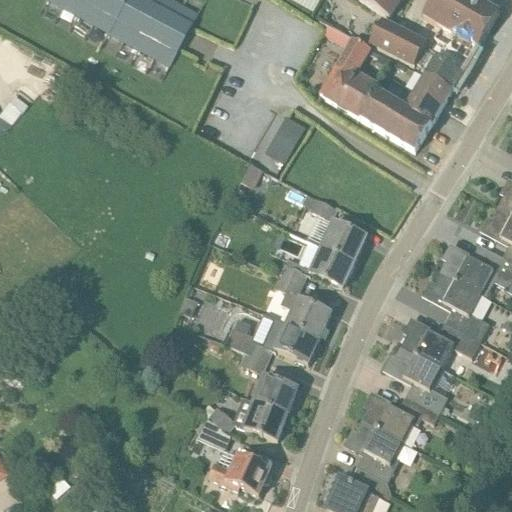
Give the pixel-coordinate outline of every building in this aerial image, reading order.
[(47,0),(46,3),(107,37),(168,70),(184,42),(197,18),(164,0),(47,0)] [(293,0),(316,12),(322,0),(293,0)] [(361,0),(359,3),(389,22),(401,0),(361,0)] [(424,21),(422,25),(476,57),(498,19),(499,20),(500,18),(469,0),(434,0),(423,20),(424,21)] [(381,24),(369,46),(401,63),(414,69),(415,66),(426,49),(413,41),(392,30),(381,24)] [(422,25),(413,41),(426,49),(466,73),(476,57),(422,25)] [(332,28),(322,45),(338,55),(348,38),(332,28)] [(335,70),(319,99),(324,101),(323,103),(360,125),(361,123),(416,156),(433,129),(406,111),(352,80),(368,51),(352,42),(335,70)] [(426,49),(415,66),(420,69),(422,65),(430,69),(425,78),(455,93),(466,73),(426,49)] [(425,78),(414,96),(442,113),(452,95),(453,96),(455,93),(425,78)] [(414,96),(406,111),(433,129),(442,113),(414,96)] [(287,120),(265,156),(285,168),(307,131),(287,120)] [(511,189),(510,189),(498,211),(511,218),(511,189)] [(308,199),(304,209),(310,212),(309,215),(332,227),(332,226),(338,214),(308,199)] [(511,218),(498,211),(486,235),(509,247),(502,261),(508,264),(507,264),(511,267),(511,218)] [(332,227),(321,250),(355,267),(367,242),(332,226),(332,227)] [(276,252),(302,262),(308,244),(283,235),(276,252)] [(455,255),(443,277),(487,300),(494,287),(509,294),(508,296),(511,298),(511,267),(507,264),(508,264),(502,261),(477,249),(470,263),(455,255)] [(286,266),(280,279),(303,290),(309,277),(343,293),(355,267),(321,250),(310,274),(290,265),(289,268),(286,266)] [(443,277),(431,302),(453,313),(446,326),(482,345),(490,330),(471,319),(481,300),(486,302),(487,300),(443,277)] [(280,279),(273,292),(286,298),(281,309),(292,315),(285,331),(318,348),(332,319),(297,303),(303,290),(280,279)] [(44,296),(23,315),(40,334),(61,314),(44,296)] [(413,328),(402,350),(443,372),(453,353),(472,363),(482,345),(446,326),(438,341),(413,328)] [(285,331),(274,353),(308,369),(318,348),(285,331)] [(234,332),(227,349),(241,355),(268,368),(274,354),(252,344),(254,341),(234,332)] [(402,350),(389,375),(413,387),(406,400),(440,418),(449,403),(432,394),(443,372),(402,350)] [(241,355),(235,367),(263,380),(268,368),(241,355)] [(263,380),(253,405),(288,419),(298,394),(263,380)] [(374,403),(362,425),(404,446),(413,428),(419,430),(422,424),(434,429),(440,418),(406,400),(399,415),(374,403)] [(234,426),(233,428),(235,429),(278,446),(288,419),(253,405),(248,418),(238,414),(234,426)] [(217,412),(208,423),(210,425),(227,438),(227,439),(235,429),(233,428),(234,426),(217,412)] [(210,425),(199,443),(225,456),(227,457),(227,456),(234,442),(227,439),(227,438),(210,425)] [(362,425),(349,449),(365,457),(357,472),(353,482),(383,498),(388,488),(397,470),(392,468),(404,446),(362,425)] [(216,467),(208,484),(238,498),(241,492),(259,501),(265,488),(269,489),(272,482),(269,479),(270,476),(237,461),(227,456),(227,457),(225,456),(220,468),(216,467)] [(341,484),(328,511),(374,511),(380,502),(341,484)]
